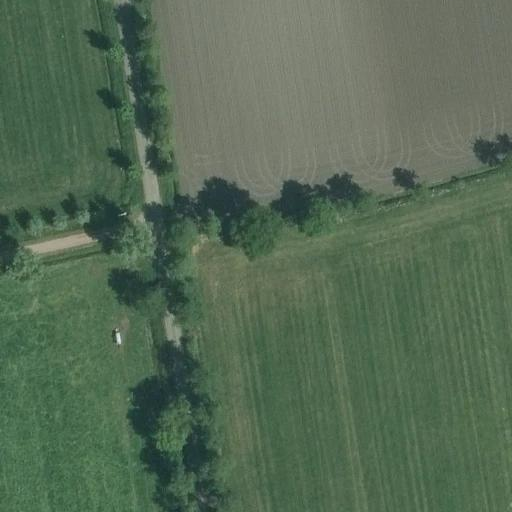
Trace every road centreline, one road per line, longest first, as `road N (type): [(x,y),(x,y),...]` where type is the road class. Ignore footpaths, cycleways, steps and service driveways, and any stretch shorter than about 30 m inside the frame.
road 1 (unclassified): [(201,511),(122,0)]
road 2 (track): [(0,262),(158,229)]
